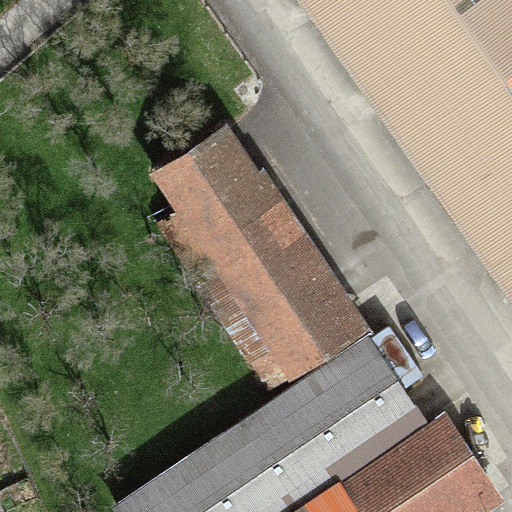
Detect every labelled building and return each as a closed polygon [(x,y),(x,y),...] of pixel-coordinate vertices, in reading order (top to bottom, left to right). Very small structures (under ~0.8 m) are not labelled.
[(176,0),(132,0),(159,32),(185,10),(176,0)] [(511,0),(294,0),(511,309),(511,0)] [(351,334),(223,133),(154,177),(282,378),(351,334)] [(364,347),(107,511),(287,511),(417,429),(364,347)] [(435,426),(338,487),(353,511),(482,511),(487,509),(435,426)]
